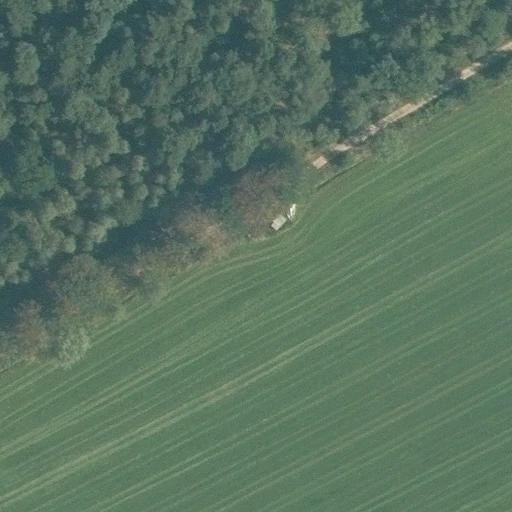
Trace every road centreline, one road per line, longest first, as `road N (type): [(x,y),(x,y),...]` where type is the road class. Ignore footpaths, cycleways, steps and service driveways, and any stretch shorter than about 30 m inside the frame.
road 1 (track): [(0,365),(407,111)]
road 2 (track): [(407,111),(511,48)]
